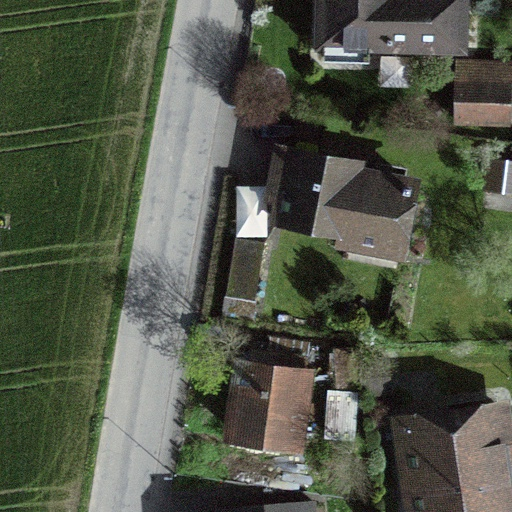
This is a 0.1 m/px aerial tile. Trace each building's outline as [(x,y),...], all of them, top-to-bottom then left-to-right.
[(320,0),(319,43),(462,47),(462,0),(320,0)] [(287,167),(277,220),(346,234),(345,240),(400,250),(413,183),(359,173),(361,162),(282,146),(279,165),(287,167)] [(264,241),(235,236),(225,295),(254,300),(264,241)] [(233,432),(294,440),(301,386),(311,388),(313,377),(302,375),(304,357),(254,350),(251,368),(242,367),(233,432)] [(511,511),(511,491),(499,408),(402,423),(415,511),(451,511),(458,511),(457,511),(511,511)] [(314,511),(313,501),(222,509),(222,511),(314,511)]
